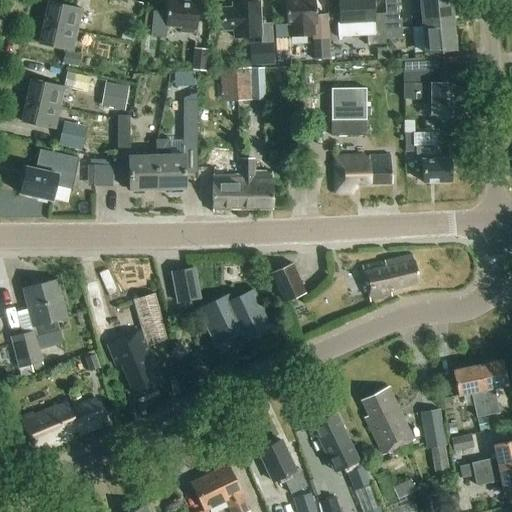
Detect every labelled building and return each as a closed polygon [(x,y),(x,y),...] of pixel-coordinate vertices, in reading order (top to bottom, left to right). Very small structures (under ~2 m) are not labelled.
[(49,0),(44,22),(77,29),(81,8),(49,0)] [(196,32),(199,1),(186,0),(166,0),(166,12),(152,11),(150,36),(164,37),(165,25),(180,26),(180,31),(196,32)] [(314,0),(284,0),(286,17),(286,23),(287,23),(288,38),(315,36),(317,62),(332,61),(329,15),(316,15),(314,0)] [(384,28),(383,13),(374,13),(372,0),(339,0),(339,25),(364,23),(366,45),(385,43),(385,38),(384,28)] [(398,17),(397,0),(384,0),(386,12),(383,13),(384,28),(401,26),(401,17),(398,17)] [(422,27),(453,24),(450,0),(419,0),(421,18),(408,20),(409,28),(422,27)] [(260,1),(233,2),(233,7),(220,7),(221,29),(233,29),(234,37),(261,36),(260,1)] [(72,51),(77,29),(44,22),(40,43),(72,51)] [(453,24),(422,27),(424,52),(455,49),(453,24)] [(401,26),(384,28),(385,38),(402,37),(401,26)] [(250,43),(251,68),(276,66),(274,41),(250,43)] [(195,49),(194,71),(206,72),(208,51),(195,49)] [(385,51),(367,53),(368,64),(386,63),(385,51)] [(63,52),(61,64),(76,67),(78,55),(63,52)] [(414,69),(436,68),(436,67),(435,55),(402,58),(403,70),(414,69)] [(264,68),(250,69),(251,101),(266,100),(264,68)] [(414,69),(403,70),(403,98),(414,98),(432,98),(432,114),(458,114),(458,82),(436,82),(436,68),(414,69)] [(236,70),(237,102),(251,101),(250,69),(236,70)] [(222,102),(237,102),(236,70),(220,70),(222,102)] [(62,71),(59,85),(102,95),(105,81),(62,71)] [(26,100),(59,107),(64,86),(31,79),(26,100)] [(110,85),(106,109),(123,112),(128,88),(110,85)] [(182,99),(182,141),(182,147),(196,147),(196,94),(182,99)] [(55,128),(59,107),(26,100),(22,121),(55,128)] [(130,149),(131,117),(131,116),(128,116),(118,116),(117,149),(130,149)] [(367,136),(367,120),(331,120),(331,137),(367,136)] [(86,127),(64,122),(60,143),(81,148),(86,127)] [(404,149),(414,149),(414,145),(416,145),(416,163),(422,163),(422,182),(450,181),(450,157),(436,158),(436,131),(403,132),(404,149)] [(156,153),(158,188),(158,190),(167,190),(167,196),(184,196),(183,189),(185,189),(183,155),(169,156),(169,140),(156,141),(156,153)] [(71,189),(73,178),(77,157),(39,149),(35,168),(25,166),(19,193),(52,200),(55,185),(71,189)] [(129,189),(158,188),(156,153),(128,154),(129,189)] [(355,184),(392,183),(391,156),(334,157),(335,193),(352,193),(355,184)] [(236,186),(237,207),(272,207),(272,170),(253,171),(253,159),(239,159),(239,175),(239,186),(236,186)] [(113,166),(87,166),(86,186),(112,187),(113,166)] [(230,207),(237,207),(236,186),(239,186),(239,175),(212,175),(213,211),(226,211),(230,207)] [(412,256),(363,267),(371,303),(394,297),(393,290),(418,285),(412,256)] [(292,265),(269,275),(281,304),(304,293),(292,265)] [(200,298),(195,269),(172,274),(178,303),(200,298)] [(33,332),(22,334),(30,366),(44,362),(37,338),(61,332),(58,322),(67,319),(57,280),(23,289),(28,310),(33,332)] [(99,343),(112,341),(109,325),(98,281),(86,284),(96,329),(99,343)] [(230,297),(220,302),(200,312),(217,347),(236,338),(241,348),(261,338),(261,337),(273,331),(254,292),(233,302),(230,297)] [(147,348),(168,340),(156,294),(134,300),(147,348)] [(134,396),(162,383),(140,332),(107,346),(116,366),(120,364),(134,396)] [(22,334),(21,335),(10,337),(18,368),(30,366),(22,334)] [(90,373),(100,369),(96,356),(85,359),(90,373)] [(478,365),(491,415),(499,414),(494,388),(509,384),(503,359),(478,365)] [(477,419),(491,415),(478,365),(453,372),(459,397),(471,394),(477,419)] [(72,402),(81,398),(78,389),(68,393),(72,402)] [(413,441),(389,389),(388,389),(361,402),(368,417),(364,419),(382,456),(413,441)] [(78,430),(80,436),(102,427),(100,421),(106,419),(100,404),(97,405),(95,400),(70,411),(66,401),(55,405),(56,408),(34,417),(33,415),(21,420),(35,455),(69,441),(67,435),(78,430)] [(448,470),(439,410),(419,413),(425,450),(431,449),(434,472),(448,470)] [(312,427),(326,456),(334,472),(344,466),(357,460),(335,415),(312,427)] [(485,418),(476,420),(479,432),(488,430),(485,418)] [(447,425),(449,436),(456,434),(454,424),(447,425)] [(474,448),(471,435),(451,439),(454,453),(474,448)] [(291,495),(305,488),(308,486),(298,469),(295,471),(281,441),(258,452),(273,483),(283,478),(291,495)] [(496,458),(472,464),(472,465),(474,476),(511,468),(511,441),(493,445),(496,458)] [(461,479),(474,476),(472,465),(459,468),(461,479)] [(228,466),(213,474),(211,471),(203,476),(204,478),(190,485),(203,511),(205,511),(225,503),(230,511),(247,511),(240,496),(242,495),(228,466)] [(354,492),(371,484),(364,466),(346,473),(354,492)] [(511,468),(474,476),(477,487),(500,481),(504,496),(511,493),(511,468)] [(416,491),(411,481),(410,479),(393,487),(398,500),(416,491)] [(317,511),(311,493),(293,499),(296,511),(317,511)] [(339,511),(336,500),(320,505),(322,511),(339,511)]
